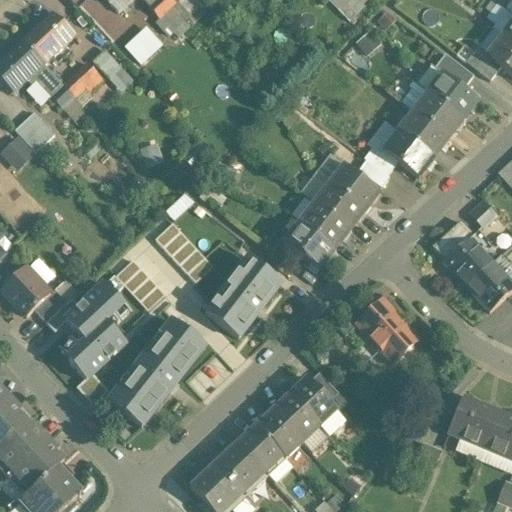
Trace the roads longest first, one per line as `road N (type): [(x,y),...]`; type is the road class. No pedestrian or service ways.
road 1 (residential): [(382,258),(135,490)]
road 2 (residential): [(135,490),(0,338)]
road 3 (residential): [(511,136),(382,258)]
road 4 (residential): [(382,258),(442,322),(511,366)]
